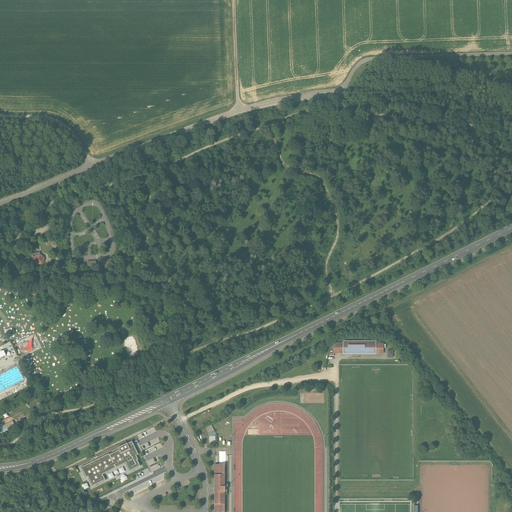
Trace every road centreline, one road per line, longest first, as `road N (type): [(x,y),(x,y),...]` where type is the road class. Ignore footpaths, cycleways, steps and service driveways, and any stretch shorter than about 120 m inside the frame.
road 1 (secondary): [(0,468),(45,457),(167,400),(511,227)]
road 2 (unknown): [(181,412),(511,248)]
road 3 (track): [(91,165),(238,110),(320,93)]
road 4 (track): [(320,93),(339,92),(371,59),(511,53)]
road 5 (unknown): [(54,473),(165,420)]
